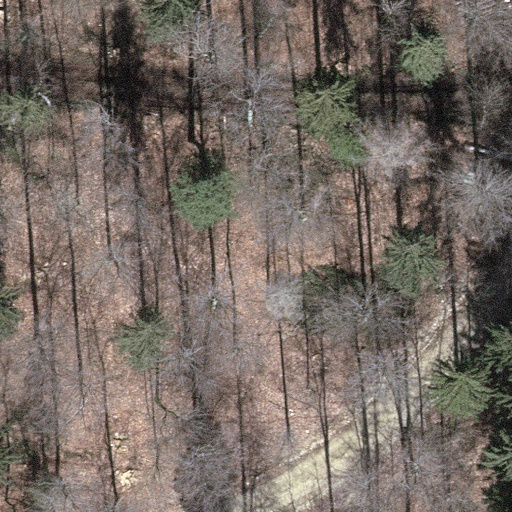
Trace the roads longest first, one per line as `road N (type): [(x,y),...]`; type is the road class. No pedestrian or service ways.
road 1 (track): [(511,104),(0,64)]
road 2 (track): [(511,276),(387,402),(196,511)]
